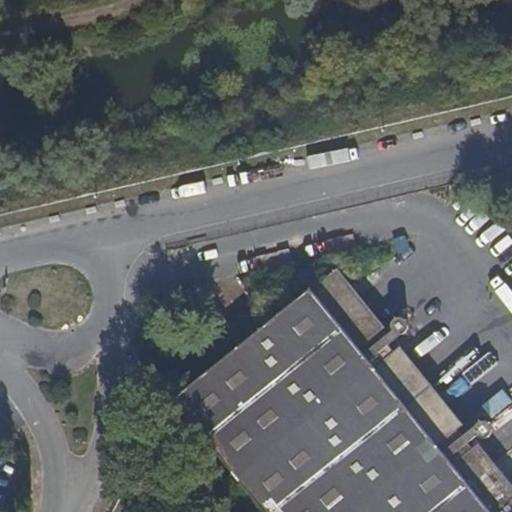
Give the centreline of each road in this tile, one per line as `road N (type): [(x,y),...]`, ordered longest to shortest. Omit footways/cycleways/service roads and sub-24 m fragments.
road 1 (unknown): [(122,313),(375,237),(415,237),(511,347)]
road 2 (unclassified): [(99,241),(511,139)]
road 3 (unclassified): [(73,511),(116,446),(122,313)]
road 4 (unclassified): [(3,346),(51,444),(69,511)]
road 5 (track): [(0,34),(144,0)]
road 6 (unclassified): [(3,346),(51,353),(96,343),(122,313)]
